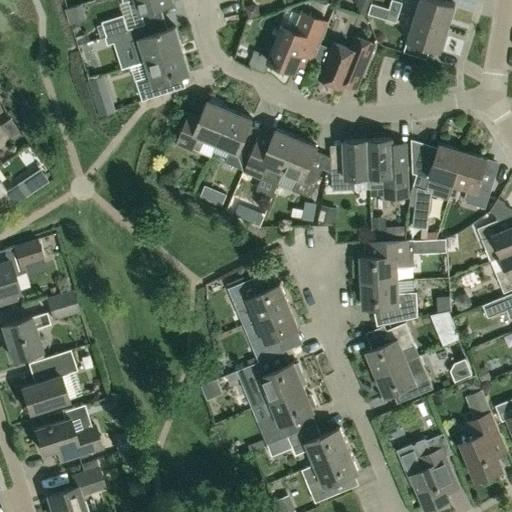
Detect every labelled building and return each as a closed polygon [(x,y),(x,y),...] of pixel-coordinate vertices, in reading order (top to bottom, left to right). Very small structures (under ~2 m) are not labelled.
[(111,34),(121,31),(146,23),(143,13),(174,2),(173,0),(123,0),(124,2),(130,0),(135,0),(139,11),(107,21),(107,22),(97,25),(101,37),(111,34)] [(391,0),(389,8),(399,12),(403,2),(395,0),(391,0)] [(420,0),(415,17),(448,27),(455,4),(443,0),(420,0)] [(396,23),(399,12),(389,8),(385,19),(396,23)] [(283,26),(279,36),(274,36),(267,52),(271,55),(269,60),(294,70),(297,62),(310,68),(329,23),(303,12),(295,31),(283,26)] [(440,51),(448,27),(415,17),(407,40),(440,51)] [(146,61),(183,49),(176,26),(149,34),(146,23),(121,31),(127,51),(142,46),(146,61)] [(344,87),(345,85),(357,90),(367,67),(365,67),(375,44),(355,36),(350,48),(334,42),(320,77),(344,87)] [(183,49),(146,61),(151,75),(136,80),(142,100),(167,92),(164,81),(190,73),(183,49)] [(114,105),(110,91),(94,96),(99,109),(114,105)] [(215,143),(229,108),(222,106),(223,101),(211,96),(209,100),(208,100),(200,118),(189,114),(177,142),(196,150),(201,137),(215,143)] [(244,170),(255,141),(245,136),(252,118),(229,108),(215,143),(230,149),(225,162),(244,170)] [(256,141),(255,141),(244,170),(262,177),(278,183),(283,171),(297,136),(276,128),(275,132),(262,127),(256,141)] [(297,136),(283,171),(298,177),(293,190),(311,197),(322,168),(309,163),(317,145),(297,136)] [(385,197),(408,196),(406,141),(392,141),(392,138),(366,139),(368,176),(368,188),(385,187),(385,197)] [(366,139),(343,140),(344,164),(331,165),(332,190),(355,189),(355,177),(368,176),(366,139)] [(448,197),(452,183),(463,150),(440,143),(435,158),(423,155),(413,186),(417,187),(431,192),(448,197)] [(463,150),(452,183),(467,188),(465,194),(466,202),(486,208),(495,177),(483,173),(487,158),(463,150)] [(0,210),(1,212),(25,197),(17,184),(6,191),(0,181),(0,210)] [(412,225),(426,227),(431,192),(417,187),(412,225)] [(490,210),(496,215),(505,202),(498,198),(490,210)] [(503,254),(511,250),(511,224),(502,229),(498,219),(477,227),(490,260),(503,254)] [(385,240),(392,239),(406,239),(405,224),(384,225),(385,240)] [(0,261),(0,303),(9,301),(6,294),(18,290),(13,275),(26,271),(23,263),(42,258),(36,238),(14,245),(17,257),(9,260),(8,259),(0,261)] [(360,255),(361,281),(397,279),(396,266),(414,266),(413,238),(406,239),(392,239),(385,240),(365,241),(365,255),(360,255)] [(511,250),(503,254),(508,266),(495,271),(504,292),(511,288),(511,250)] [(475,288),(486,279),(476,266),(465,275),(475,288)] [(251,308),(256,319),(289,305),(280,282),(258,291),(253,277),(228,287),(237,310),(251,308)] [(397,279),(361,281),(362,307),(391,306),(392,321),(417,315),(416,290),(397,291),(397,279)] [(45,297),(52,319),(79,311),(72,289),(45,297)] [(511,292),(483,304),(489,316),(506,309),(510,319),(511,317),(511,292)] [(277,337),(299,328),(289,305),(256,319),(261,333),(248,338),(258,361),(283,351),(277,337)] [(2,324),(12,359),(41,350),(34,327),(50,323),(46,311),(31,316),(31,315),(2,324)] [(375,373),(406,360),(401,348),(414,343),(405,321),(386,329),(390,340),(366,350),(375,373)] [(77,370),(72,357),(70,349),(45,357),(51,377),(21,386),(29,411),(67,400),(59,376),(77,370)] [(419,355),(406,360),(375,373),(385,395),(409,385),(413,396),(433,388),(419,355)] [(452,365),(458,383),(475,378),(470,359),(452,365)] [(264,386),(270,400),(303,386),(302,384),(307,383),(298,362),(294,364),(293,362),(263,374),(258,361),(236,370),(246,393),(264,386)] [(266,444),(287,435),(288,435),(283,422),(313,410),(312,409),(315,408),(316,405),(311,395),(309,393),(306,394),(303,386),(270,400),(261,403),(267,416),(257,420),(266,444)] [(482,388),(476,390),(485,414),(491,412),(482,388)] [(476,478),(480,477),(481,479),(484,481),(498,475),(499,472),(498,469),(502,468),(497,456),(509,451),(502,433),(501,434),(491,412),(485,414),(468,421),(474,436),(461,441),(476,478)] [(41,453),(54,449),(58,461),(100,448),(92,424),(68,432),(63,418),(34,427),(41,453)] [(310,426),(288,435),(287,435),(294,454),(308,449),(314,464),(348,449),(339,427),(315,437),(310,426)] [(450,499),(447,493),(461,487),(454,469),(451,470),(445,456),(451,453),(443,432),(426,439),(425,437),(424,438),(430,452),(403,463),(411,484),(415,482),(426,509),(450,499)] [(348,449),(314,464),(320,478),(306,483),(314,502),(337,492),(333,481),(357,471),(348,449)] [(47,494),(52,511),(84,511),(79,495),(104,487),(98,467),(72,475),(75,485),(47,494)]
